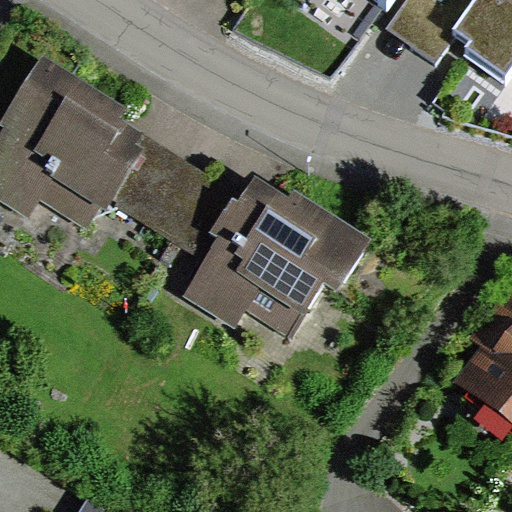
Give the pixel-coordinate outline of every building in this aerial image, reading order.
[(369,0),(388,13),(397,0),(369,0)] [(412,0),(390,33),(437,65),(454,40),(470,51),(465,58),(505,86),(511,75),(511,8),(499,0),(449,0),(448,0),(412,0)] [(132,115),(46,63),(0,133),(0,135),(4,138),(0,143),(0,203),(29,223),(42,201),(86,229),(93,218),(102,223),(111,209),(144,156),(137,152),(146,137),(126,125),(132,115)] [(206,268),(249,201),(146,137),(137,152),(144,156),(111,209),(206,268)] [(293,207),(259,185),(249,201),(206,268),(185,300),(235,333),(248,314),(291,342),(324,292),(336,300),(370,248),(297,202),(293,207)] [(511,287),(468,341),(480,350),(453,383),(511,430),(511,287)] [(107,511),(89,501),(82,511),(107,511)]
